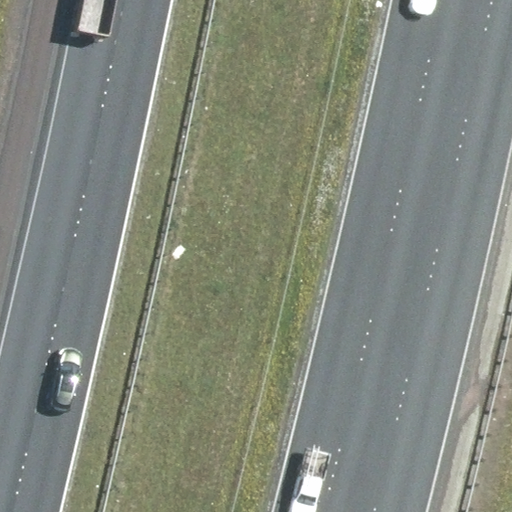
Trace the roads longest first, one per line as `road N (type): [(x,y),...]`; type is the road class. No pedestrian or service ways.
road 1 (motorway): [(441,0),(389,264),(326,511)]
road 2 (motorway): [(17,511),(121,0)]
